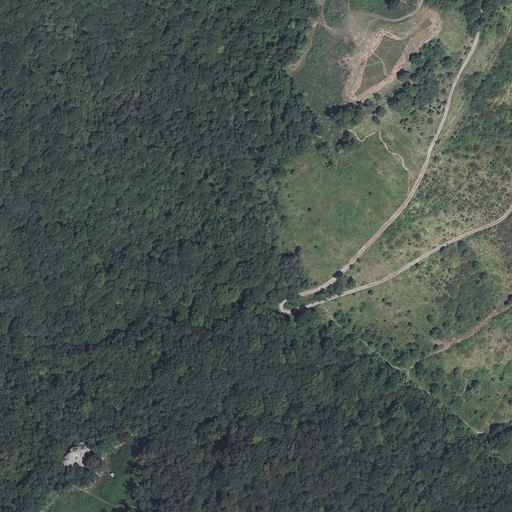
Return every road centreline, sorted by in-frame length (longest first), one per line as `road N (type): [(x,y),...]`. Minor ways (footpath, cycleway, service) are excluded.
road 1 (track): [(281,310),(282,299),(331,282),(406,203),(482,12)]
road 2 (track): [(281,310),(381,281),(511,206)]
road 3 (track): [(480,432),(407,371),(481,325),(511,293)]
